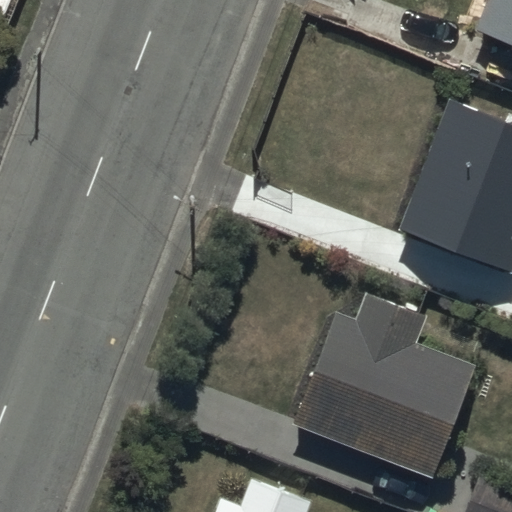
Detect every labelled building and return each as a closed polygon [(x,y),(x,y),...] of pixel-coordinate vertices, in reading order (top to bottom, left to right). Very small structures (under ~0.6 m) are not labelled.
[(511,0),(484,0),(475,27),(511,40),(511,0)] [(511,117),(451,93),(400,225),(511,269),(511,267),(511,117)] [(339,309),(296,419),(434,473),(477,362),(419,339),(429,313),(368,289),(357,316),(339,309)] [(511,511),(511,482),(482,471),(466,511),(511,511)] [(227,494),(219,511),(311,511),(316,501),(252,474),(241,500),(227,494)]
